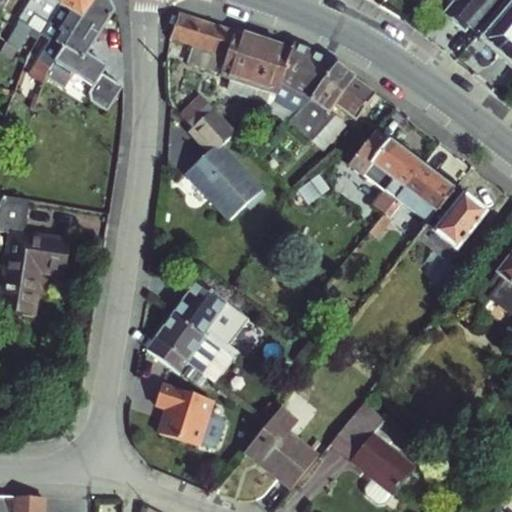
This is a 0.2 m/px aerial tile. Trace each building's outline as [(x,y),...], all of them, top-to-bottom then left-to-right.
[(32,16),(46,24),(60,0),(32,0),(6,43),(16,50),(29,30),(24,28),(32,16)] [(60,0),(46,24),(38,36),(48,42),(39,63),(51,71),(55,65),(95,0),(60,0)] [(108,0),(95,0),(55,65),(51,71),(50,73),(47,76),(46,77),(45,80),(63,91),(73,75),(94,88),(90,94),(96,105),(109,113),(119,97),(118,83),(104,74),(106,71),(104,65),(88,55),(115,13),(108,0)] [(483,25),(504,0),(446,0),(450,3),(442,13),(448,19),(471,39),(483,25)] [(511,0),(504,0),(483,25),(489,31),(511,3),(511,0)] [(511,3),(489,31),(490,38),(489,40),(496,47),(495,49),(510,62),(511,60),(511,3)] [(170,34),(169,38),(226,59),(234,34),(175,12),(170,34)] [(222,70),(220,75),(275,94),(278,89),(279,86),(291,50),(235,31),(234,34),(226,59),(222,70)] [(291,50),(279,86),(306,98),(303,101),(299,99),(279,120),(288,126),(318,93),(336,66),(293,44),(291,50)] [(354,121),(376,96),(370,92),(336,66),(318,93),(288,126),(303,135),(324,111),(328,114),(333,106),(354,121)] [(201,90),(213,94),(220,75),(222,70),(215,68),(214,71),(209,69),(201,90)] [(303,135),(312,141),(333,118),(328,114),(324,111),(303,135)] [(219,152),(235,137),(225,127),(212,113),(191,133),(189,135),(206,155),(182,178),(226,227),(244,212),(248,217),(265,202),(219,152)] [(421,168),(376,135),(350,167),(382,193),(371,207),(382,216),(421,168)] [(402,208),(427,228),(455,194),(421,168),(382,216),(371,230),(379,236),(395,217),(402,208)] [(484,217),(455,194),(427,228),(424,232),(430,236),(433,232),(458,252),(484,217)] [(25,235),(28,203),(2,199),(0,204),(0,235),(8,237),(0,296),(0,312),(33,317),(39,273),(64,276),(69,242),(25,235)] [(371,230),(366,235),(374,241),(379,236),(371,230)] [(511,258),(489,289),(494,293),(489,299),(511,316),(511,258)] [(430,286),(447,298),(462,279),(465,276),(448,263),(430,286)] [(195,282),(172,316),(206,342),(234,361),(237,364),(243,355),(223,339),(208,329),(226,304),(195,282)] [(240,315),(226,304),(208,329),(223,339),(240,315)] [(172,316),(145,354),(178,377),(186,367),(200,377),(214,386),(229,368),(234,361),(206,342),(172,316)] [(165,409),(157,434),(197,447),(212,402),(161,385),(154,406),(165,409)] [(375,433),(386,420),(363,401),(331,442),(351,458),(350,459),(374,478),(363,491),(363,496),(377,507),(382,507),(393,493),(415,466),(375,433)] [(297,423),(280,410),(269,423),(245,452),(292,489),(318,458),(289,433),(297,423)] [(481,465),(463,451),(456,459),(475,473),(481,465)] [(511,511),(511,494),(509,492),(493,511),(511,511)] [(0,511),(11,511),(12,498),(0,497),(0,511)] [(40,511),(41,498),(12,498),(11,511),(40,511)]
